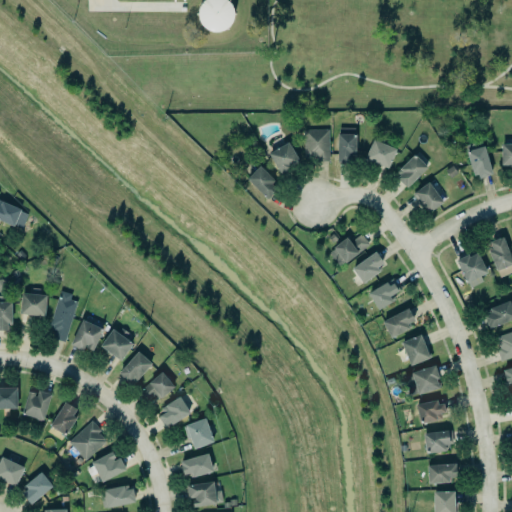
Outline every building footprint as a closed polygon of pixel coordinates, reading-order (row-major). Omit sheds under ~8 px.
[(231,1),(207,0),(199,0),(198,30),(230,31),(231,1)] [(301,130),(325,129),(326,161),(316,161),(316,157),(301,157),(301,130)] [(334,134),(353,135),(352,155),(347,155),(347,164),(334,163),(334,134)] [(387,169),(395,149),(371,140),(363,160),(387,169)] [(492,174),(481,140),(464,146),(475,180),(492,174)] [(300,165),(287,142),(268,153),(280,176),(300,165)] [(511,145),(498,145),(498,166),(511,166),(511,145)] [(424,169),(403,189),(393,178),(396,175),(393,172),(411,155),(424,169)] [(258,167),(245,179),(266,199),(278,187),(258,167)] [(408,195),(425,183),(439,203),(423,215),(408,195)] [(0,202),(17,211),(25,215),(19,229),(11,226),(10,227),(0,222),(0,202)] [(368,245),(360,234),(349,243),(346,238),(327,252),(338,267),(368,245)] [(485,243),(495,271),(511,264),(511,263),(502,237),(485,243)] [(384,266),(374,252),(351,269),(361,283),(384,266)] [(468,289),(482,282),(479,277),(486,273),(476,252),(455,262),(468,289)] [(399,295),(391,280),(367,293),(376,309),(399,295)] [(47,338),(65,342),(74,301),(69,300),(70,294),(58,291),(47,338)] [(18,293),(43,296),(41,317),(16,315),(18,293)] [(487,328),(511,320),(511,312),(509,302),(481,310),(487,328)] [(0,303),(8,303),(8,324),(3,324),(4,329),(0,329),(0,303)] [(404,309),(380,321),(388,336),(409,325),(408,323),(410,321),(404,309)] [(102,329),(80,320),(69,346),(82,351),(83,348),(92,352),(102,329)] [(118,359),(130,342),(122,336),(126,332),(120,327),(116,331),(110,327),(97,344),(118,359)] [(498,360),(511,355),(511,329),(494,336),(497,346),(494,347),(498,360)] [(398,340),(417,332),(422,343),(424,343),(429,355),(408,364),(398,340)] [(126,380),(129,377),(133,379),(149,362),(135,349),(116,371),(119,373),(118,374),(126,380)] [(408,371),(432,363),(436,376),(434,377),(436,386),(415,393),(408,371)] [(506,387),(511,385),(511,367),(501,370),(506,387)] [(137,391),(146,402),(155,395),(158,399),(173,388),(162,373),(137,391)] [(15,388),(0,387),(0,408),(15,409),(15,388)] [(49,394),(37,391),(36,394),(27,392),(21,415),(43,421),(49,394)] [(413,402),(434,398),(435,399),(441,397),(444,410),(438,411),(439,417),(417,421),(413,402)] [(165,429),(189,413),(179,398),(155,414),(165,429)] [(63,399),(74,407),(71,412),(75,415),(63,434),(47,424),(63,399)] [(191,447),(211,440),(202,416),(183,423),(183,425),(181,426),(185,438),(188,437),(191,447)] [(67,443),(84,461),(106,440),(89,422),(67,443)] [(421,432),(445,428),(445,429),(449,429),(450,442),(447,443),(447,449),(423,452),(421,432)] [(89,460),(109,449),(113,455),(111,457),(112,459),(117,456),(123,468),(99,480),(89,460)] [(183,478),(211,471),(206,454),(179,462),(183,478)] [(0,455),(21,466),(13,485),(0,478),(0,455)] [(454,475),(453,462),(425,464),(425,482),(448,481),(448,476),(454,475)] [(29,505),(52,487),(41,474),(18,491),(29,505)] [(184,484),(211,480),(212,490),(218,490),(220,501),(191,505),(190,498),(192,498),(192,496),(186,497),(184,484)] [(134,504),(132,487),(100,490),(101,508),(134,504)] [(452,502),(454,502),(454,511),(431,511),(431,491),(451,490),(452,502)]
